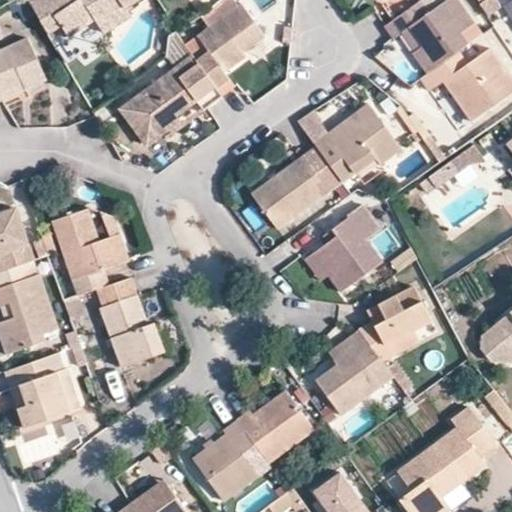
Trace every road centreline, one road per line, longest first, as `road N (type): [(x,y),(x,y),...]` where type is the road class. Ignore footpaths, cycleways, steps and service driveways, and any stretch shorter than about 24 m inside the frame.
road 1 (residential): [(189,176),(268,302),(246,346),(198,392),(23,511)]
road 2 (residential): [(316,0),(333,56),(320,79),(233,135),(189,176)]
road 3 (residential): [(0,150),(88,161),(150,182),(189,176)]
